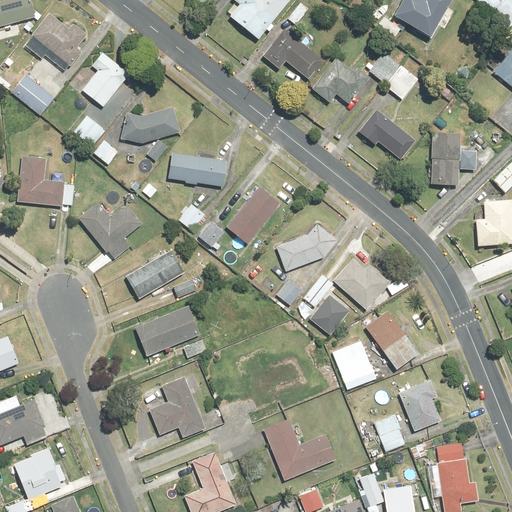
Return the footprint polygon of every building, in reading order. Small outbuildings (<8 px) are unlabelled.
[(4,0),(0,1),(0,27),(34,18),(28,0),(4,0)] [(191,0),(201,8),(208,0),(191,0)] [(257,40),(281,9),(269,0),(230,0),(237,6),(228,17),(257,40)] [(420,0),(401,0),(392,17),(428,38),(450,0),(425,0),(424,2),(420,0)] [(310,10),(303,3),(289,20),(297,26),(310,10)] [(67,30),(48,14),(23,45),(41,59),(44,56),(64,72),(68,67),(69,68),(81,53),(76,49),(86,36),(71,24),(67,30)] [(403,29),(387,16),(380,24),(396,37),(403,29)] [(321,60),(283,30),(260,57),(277,71),(284,62),(305,79),(321,60)] [(369,72),(385,85),(387,87),(374,103),(380,108),(382,109),(395,94),(402,100),(420,80),(403,65),(387,51),(369,72)] [(511,53),(508,51),(491,74),(511,90),(511,53)] [(129,75),(101,54),(92,66),(98,71),(81,93),(102,109),(129,75)] [(353,74),(335,59),(309,89),(327,104),(335,95),(347,105),(368,79),(357,70),(353,74)] [(54,99),(26,76),(9,95),(37,119),(54,99)] [(119,140),(140,144),(179,133),(172,108),(142,117),(125,113),(119,140)] [(415,141),(374,110),(356,134),(373,147),(376,143),(399,161),(415,141)] [(107,132),(90,117),(75,132),(92,148),(107,132)] [(460,135),(431,134),(429,185),(458,186),(459,170),(474,171),(475,152),(459,151),(460,135)] [(125,159),(107,140),(95,152),(113,171),(125,159)] [(169,149),(160,141),(149,155),(158,162),(169,149)] [(170,153),(166,180),(185,182),(184,185),(195,186),(196,184),(222,188),(226,161),(170,153)] [(45,160),(21,157),(16,203),(61,208),(64,183),(43,181),(45,160)] [(511,186),(511,164),(496,180),(507,192),(511,186)] [(159,190),(151,183),(144,192),(152,199),(159,190)] [(246,245),(279,205),(258,188),(225,228),(246,245)] [(511,245),(511,212),(511,200),(483,202),(484,221),(474,221),(476,248),(511,245)] [(96,203),(76,219),(110,261),(128,247),(123,240),(141,225),(126,205),(109,219),(96,203)] [(208,217),(192,206),(181,222),(196,233),(208,217)] [(227,233),(212,221),(200,237),(215,249),(227,233)] [(284,272),(322,259),(336,241),(315,225),(306,237),(276,248),(284,272)] [(124,277),(137,300),(183,273),(170,250),(124,277)] [(351,260),(332,281),(364,311),(389,284),(368,265),(363,271),(351,260)] [(335,284),(323,275),(304,299),(315,309),(335,284)] [(196,279),(174,287),(178,298),(200,291),(196,279)] [(303,293),(291,282),(278,296),(290,307),(303,293)] [(186,305),(132,327),(144,357),(199,335),(186,305)] [(387,312),(364,327),(394,370),(417,354),(387,312)] [(210,336),(184,347),(190,361),(215,350),(210,336)] [(6,337),(0,339),(0,370),(17,364),(6,337)] [(362,340),(334,352),(350,391),(378,379),(362,340)] [(297,357),(271,367),(265,352),(238,362),(258,413),(285,402),(281,391),(307,381),(297,357)] [(204,428),(183,376),(160,385),(167,402),(147,409),(158,435),(177,428),(181,437),(204,428)] [(430,380),(397,393),(413,431),(440,421),(431,399),(437,397),(430,380)] [(33,400),(0,413),(0,445),(22,437),(25,444),(45,436),(42,429),(44,428),(33,400)] [(396,414),(374,422),(385,451),(407,443),(396,414)] [(288,419),(262,429),(283,481),(333,461),(322,435),(298,445),(288,419)] [(463,444),(435,448),(442,511),(459,511),(459,503),(477,501),(474,482),(468,483),(463,444)] [(48,450),(12,464),(26,501),(63,486),(48,450)] [(215,511),(234,504),(213,452),(190,461),(202,489),(181,497),(186,511),(215,511)] [(412,511),(409,486),(382,489),(384,511),(412,511)] [(318,488),(300,496),(307,511),(310,511),(326,506),(318,488)] [(78,511),(73,496),(50,505),(52,511),(78,511)] [(362,511),(358,499),(325,511),(362,511)]
